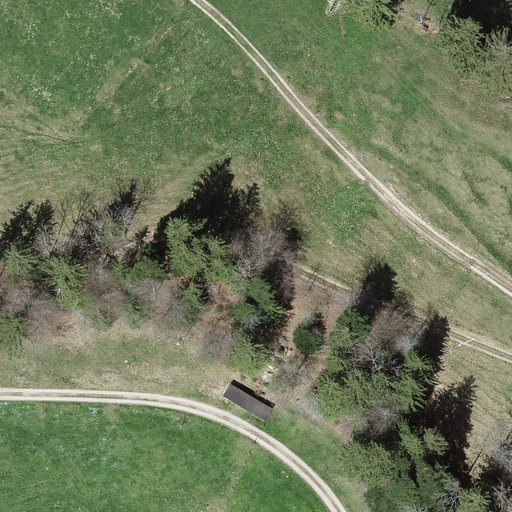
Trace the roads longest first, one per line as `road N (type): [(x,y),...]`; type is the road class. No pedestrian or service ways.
road 1 (track): [(511,358),(255,251),(195,234),(160,237),(0,313)]
road 2 (track): [(197,0),(392,202),(511,290)]
